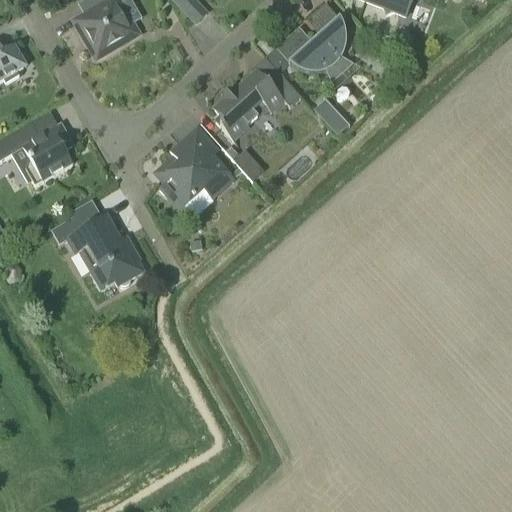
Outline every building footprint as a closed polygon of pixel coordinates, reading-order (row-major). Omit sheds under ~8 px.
[(95,0),(100,9),(74,24),(96,62),(137,38),(131,27),(142,21),(129,0),(95,0)] [(168,0),(195,29),(208,16),(192,0),(168,0)] [(361,0),(408,17),(414,2),(407,0),(361,0)] [(316,77),(325,74),(334,69),(341,60),(344,51),(345,41),(343,31),(339,22),(338,23),(325,8),(306,25),(319,40),(312,46),(299,31),(275,53),(289,68),(288,69),(289,70),(297,75),(306,77),(316,77)] [(0,85),(3,83),(5,87),(19,79),(17,75),(26,70),(14,49),(3,56),(0,50),(0,85)] [(271,90),(257,74),(214,113),(220,121),(215,125),(232,144),(267,113),(271,116),(284,104),(289,111),(300,100),(282,80),(271,90)] [(337,140),(349,129),(325,103),(314,114),(337,140)] [(35,190),(42,185),(42,186),(71,169),(60,150),(70,144),(61,129),(39,141),(31,127),(0,145),(0,164),(19,153),(27,166),(24,177),(29,186),(32,185),(35,190)] [(212,204),(235,184),(214,160),(219,155),(197,130),(169,156),(172,159),(152,177),(163,189),(159,192),(160,193),(162,195),(168,198),(171,198),(175,196),(186,209),(203,194),(212,204)] [(130,286),(131,283),(144,276),(137,265),(139,264),(126,241),(120,244),(106,220),(81,235),(73,221),(51,234),(59,248),(67,243),(76,259),(79,256),(101,294),(116,287),(118,290),(119,290),(125,290),(128,288),(130,286)] [(202,253),(201,244),(189,246),(191,255),(202,253)]
